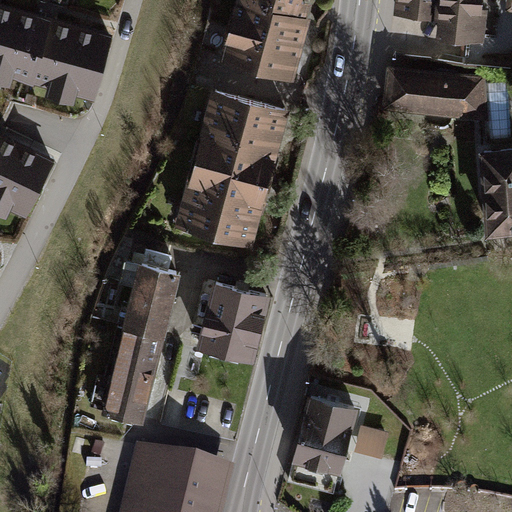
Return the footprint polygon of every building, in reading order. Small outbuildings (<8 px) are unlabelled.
[(111,33),(0,0),(0,78),(8,80),(10,74),(44,84),(43,89),(72,97),(74,91),(92,96),(111,33)] [(237,0),(225,53),(297,71),(314,0),(237,0)] [(396,0),(396,10),(437,15),(435,32),(478,37),(482,0),(396,0)] [(484,75),(385,62),(380,106),(489,119),(484,75)] [(291,104),(215,84),(180,219),(256,239),(291,104)] [(53,156),(0,129),(0,210),(3,212),(7,205),(23,213),(53,156)] [(511,141),(476,144),(481,226),(511,223),(511,141)] [(183,267),(143,257),(107,408),(147,418),(183,267)] [(274,288),(218,274),(201,342),(258,356),(274,288)] [(413,342),(413,318),(386,317),(385,341),(413,342)] [(356,400),(306,388),(284,478),(333,494),(356,400)] [(393,433),(364,425),(357,448),(386,457),(393,433)] [(215,511),(225,469),(141,449),(125,511),(215,511)]
